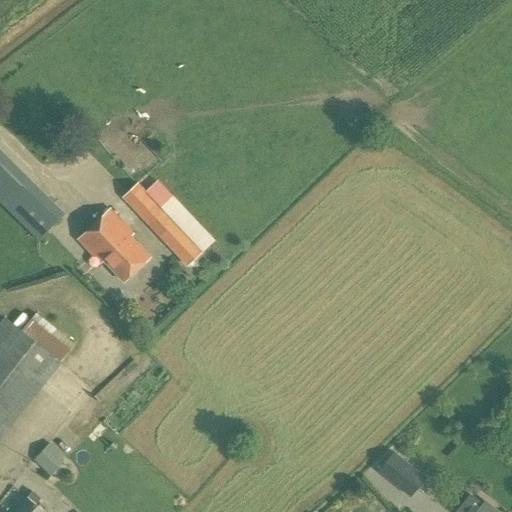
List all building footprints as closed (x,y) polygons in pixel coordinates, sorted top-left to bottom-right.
[(0,203),(38,241),(64,214),(0,150),(0,203)] [(188,266),(204,250),(162,207),(145,190),(138,182),(126,194),(122,198),(188,266)] [(100,263),(103,261),(130,235),(132,233),(133,233),(110,209),(77,239),(100,263)] [(130,235),(103,261),(123,282),(150,257),(130,235)] [(75,343),(36,312),(22,330),(4,316),(0,321),(0,439),(62,362),(61,361),(75,343)] [(511,357),(510,360),(485,385),(502,402),(511,391),(511,357)] [(50,476),(67,459),(50,443),(33,460),(50,476)] [(394,451),(378,471),(410,497),(426,477),(394,451)] [(41,498),(32,490),(13,511),(43,511),(36,506),(41,498)] [(455,511),(493,511),(488,507),(487,508),(470,494),(455,511)]
